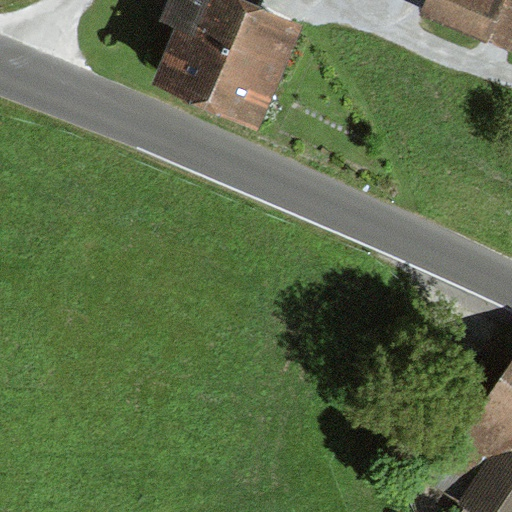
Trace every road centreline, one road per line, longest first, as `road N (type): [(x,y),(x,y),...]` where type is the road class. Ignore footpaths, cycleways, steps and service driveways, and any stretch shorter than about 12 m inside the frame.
road 1 (tertiary): [(0,61),(511,286)]
road 2 (track): [(511,80),(331,0)]
